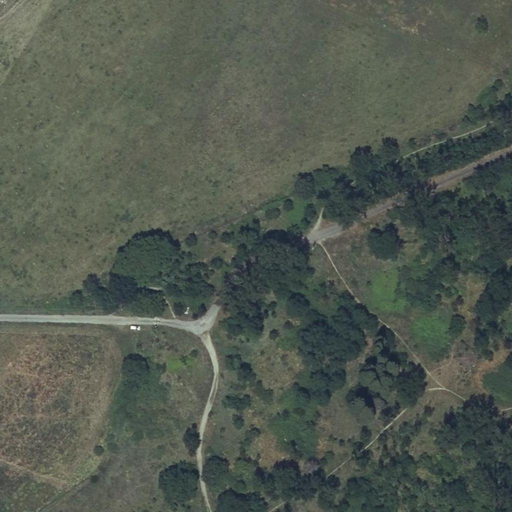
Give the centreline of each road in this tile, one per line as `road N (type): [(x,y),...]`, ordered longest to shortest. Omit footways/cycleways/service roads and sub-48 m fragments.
road 1 (unclassified): [(0,313),(201,326),(278,251),(511,151)]
road 2 (track): [(208,511),(200,444),(216,371),(201,326)]
